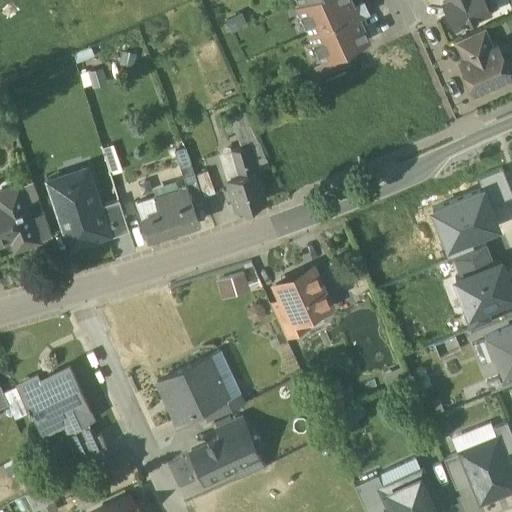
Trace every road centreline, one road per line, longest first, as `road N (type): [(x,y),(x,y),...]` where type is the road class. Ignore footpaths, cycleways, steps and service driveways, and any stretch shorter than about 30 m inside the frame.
road 1 (tertiary): [(79,291),(285,220),(334,211),(511,121)]
road 2 (residential): [(174,511),(79,291)]
